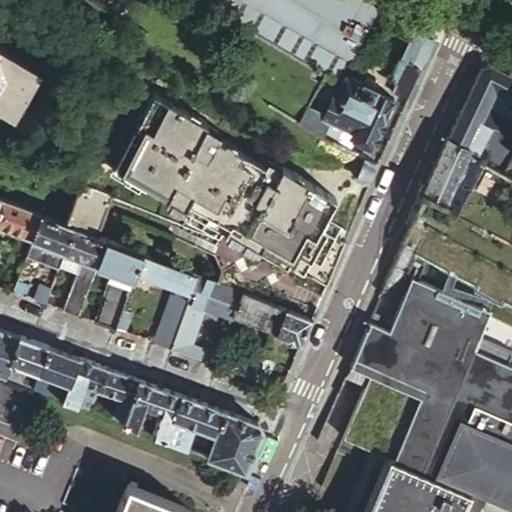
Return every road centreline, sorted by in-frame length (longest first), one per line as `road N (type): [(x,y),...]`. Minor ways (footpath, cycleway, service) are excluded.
road 1 (residential): [(466,35),(299,419)]
road 2 (residential): [(299,419),(0,308)]
